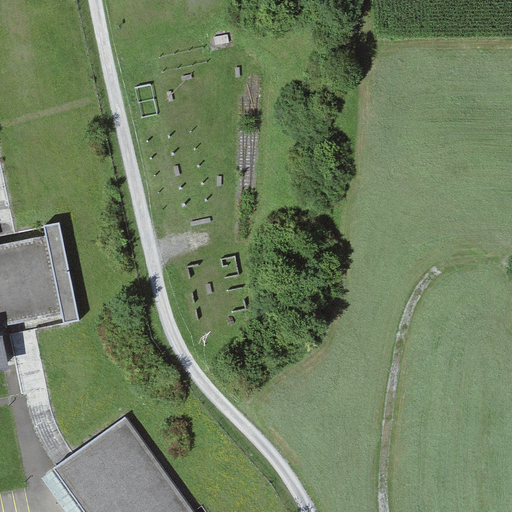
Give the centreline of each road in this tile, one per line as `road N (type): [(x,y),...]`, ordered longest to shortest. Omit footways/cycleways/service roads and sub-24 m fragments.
road 1 (track): [(95,0),(173,343),(256,435),(307,511)]
road 2 (track): [(511,282),(462,259),(434,268),(406,301),(386,511)]
